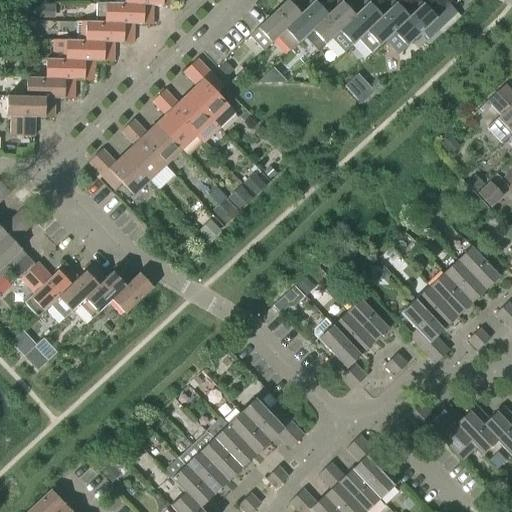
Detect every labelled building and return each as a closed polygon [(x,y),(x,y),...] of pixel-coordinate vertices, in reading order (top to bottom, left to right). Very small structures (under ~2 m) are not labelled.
[(114,0),(115,4),(124,4),(124,5),(143,5),(142,25),(152,25),(152,6),(162,6),(161,0),(114,0)] [(251,36),(264,50),(286,30),(285,30),(314,3),(311,0),(303,0),(295,9),(287,1),(251,36)] [(291,51),(313,31),(312,31),(342,3),(338,0),(332,0),(321,10),(314,3),(285,30),(286,30),(264,50),(265,50),(278,37),(291,51)] [(326,45),(331,40),(340,32),(339,32),(369,4),(364,0),(360,0),(349,11),(342,3),(312,31),(313,31),(326,45)] [(331,40),(344,53),(358,41),(366,33),(395,5),(390,0),(388,0),(376,12),(369,4),(339,32),(340,32),(331,40)] [(366,33),(358,41),(371,55),(381,46),(393,34),(393,33),(423,6),(417,0),(403,13),(395,5),(366,33)] [(430,13),(423,6),(393,33),(393,34),(381,46),(382,47),(388,41),(400,54),(422,33),(429,40),(457,14),(444,0),(430,13)] [(96,3),(96,22),(104,23),(123,24),(122,44),(132,44),(133,25),(142,25),(143,5),(124,5),(124,4),(115,4),(104,4),(96,3)] [(42,6),(41,18),(55,18),(55,5),(43,5),(42,5),(42,6)] [(76,22),(75,41),(84,41),(84,42),(103,42),(103,62),(112,62),(113,43),(122,44),(123,24),(104,23),(96,22),(76,22)] [(53,40),(52,60),(64,60),(84,61),(83,81),(93,81),(94,62),(103,62),(103,42),(84,42),(84,41),(75,41),(53,40)] [(5,43),(4,54),(18,55),(19,44),(5,43)] [(45,59),(45,78),(45,79),(63,79),(63,100),(73,100),(74,81),(83,81),(84,61),(64,60),(52,60),(45,59)] [(197,87),(187,96),(220,129),(236,114),(216,94),(223,87),(197,60),(183,73),(197,87)] [(225,63),(219,68),(228,77),(234,72),(225,63)] [(272,69),(257,84),(284,83),(285,83),(272,69)] [(45,79),(45,78),(26,78),(25,97),(25,98),(44,98),(43,118),(53,119),(54,100),(63,100),(63,79),(45,79)] [(511,92),(505,85),(480,109),(483,112),(491,105),(501,115),(488,128),(502,143),(511,133),(511,92)] [(165,90),(158,96),(196,136),(204,144),(220,129),(187,96),(178,104),(165,90)] [(166,116),(156,125),(180,151),(196,136),(158,96),(152,102),(166,116)] [(25,98),(25,97),(6,97),(5,117),(10,117),(9,136),(34,137),(34,118),(43,118),(44,98),(25,98)] [(133,120),(127,126),(165,166),(180,151),(156,125),(147,134),(133,120)] [(135,146),(125,155),(149,181),(165,166),(127,126),(121,132),(135,146)] [(450,138),(441,146),(451,156),(460,147),(450,138)] [(149,181),(125,155),(116,164),(102,150),(88,163),(115,191),(121,184),(133,196),(149,181)] [(273,167),(266,173),(272,180),(279,173),(273,167)] [(511,171),(511,170),(502,178),(510,186),(511,184),(511,171)] [(253,174),(243,184),(255,196),(265,186),(253,174)] [(475,175),(466,183),(475,192),(483,185),(475,175)] [(477,194),(491,208),(504,196),(490,181),(477,194)] [(0,277),(24,255),(12,242),(35,220),(24,208),(0,230),(0,229),(0,201),(9,193),(0,182),(0,277)] [(240,187),(227,199),(239,211),(252,199),(240,187)] [(224,199),(212,211),(225,224),(237,213),(224,199)] [(209,220),(197,231),(208,241),(219,231),(209,220)] [(472,247),(457,261),(485,290),(499,277),(472,247)] [(457,261),(443,274),(471,304),(485,290),(457,261)] [(38,318),(51,306),(58,299),(57,299),(71,286),(57,272),(51,278),(37,264),(20,281),(33,294),(24,303),(38,318)] [(58,299),(51,306),(63,319),(79,305),(84,300),(84,299),(97,287),(84,273),(78,279),(65,265),(57,272),(71,286),(57,299),(58,299)] [(309,272),(319,283),(326,276),(316,265),(309,272)] [(125,288),(111,274),(105,280),(92,266),(84,273),(97,287),(84,299),(84,300),(79,305),(92,319),(112,301),(112,300),(125,288)] [(112,300),(112,301),(125,314),(153,288),(139,274),(132,280),(119,267),(111,274),(125,288),(112,300)] [(443,274),(429,287),(457,317),(471,304),(443,274)] [(305,276),(296,285),(306,296),(315,287),(305,276)] [(429,287),(416,301),(443,330),(457,317),(429,287)] [(274,306),(281,313),(288,306),(281,299),(274,306)] [(360,299),(346,313),(374,342),(388,328),(360,299)] [(443,330),(416,301),(401,314),(416,329),(409,336),(435,364),(449,351),(436,337),(443,330)] [(511,307),(508,303),(502,308),(511,318),(511,317),(511,307)] [(511,318),(502,308),(496,314),(505,324),(511,318)] [(346,313),(332,326),(360,355),(374,342),(346,313)] [(326,362),(352,389),(366,376),(352,363),(360,355),(332,326),(325,318),(314,329),(314,335),(333,355),(326,362)] [(105,324),(100,329),(105,334),(106,335),(111,330),(110,329),(105,324)] [(479,329),(473,335),(483,345),(489,339),(479,329)] [(23,332),(11,342),(21,353),(24,356),(34,347),(36,346),(23,332)] [(483,345),(473,335),(467,341),(477,351),(483,345)] [(34,347),(24,356),(37,372),(48,362),(34,347)] [(396,354),(390,360),(400,371),(406,365),(396,354)] [(400,371),(390,360),(384,366),(394,376),(400,371)] [(197,375),(188,383),(189,385),(194,390),(204,382),(199,376),(198,376),(197,375)] [(255,399),(241,413),(269,442),(276,435),(290,449),(304,436),(277,408),(270,414),(255,399)] [(408,417),(435,445),(441,439),(462,460),(476,447),(483,454),(443,410),(434,418),(421,404),(408,417)] [(448,405),(443,410),(483,454),(497,441),(469,412),(461,419),(448,405)] [(469,412),(497,441),(510,455),(511,453),(511,429),(496,413),(489,420),(475,405),(469,412)] [(511,416),(503,406),(496,413),(511,429),(511,416)] [(241,413),(227,426),(254,455),(269,442),(241,413)] [(219,418),(205,432),(241,469),(254,455),(227,426),(219,418)] [(205,432),(191,445),(227,482),(241,469),(205,432)] [(359,463),(351,470),(379,499),(393,486),(378,471),(386,464),(359,436),(346,449),(359,463)] [(131,442),(120,453),(130,464),(132,465),(144,452),(133,440),(131,442)] [(191,445),(177,458),(213,495),(227,482),(191,445)] [(163,471),(184,493),(201,511),(214,511),(205,502),(213,495),(177,458),(163,471)] [(110,463),(101,472),(112,483),(120,474),(110,463)] [(330,463),(324,469),(364,511),(365,511),(379,499),(351,470),(344,477),(330,463)] [(277,466),(271,473),(281,484),(288,478),(277,466)] [(331,489),(324,496),(338,511),(364,511),(324,469),(317,475),(331,489)] [(281,484),(271,473),(265,478),(276,489),(281,484)] [(338,511),(324,496),(316,504),(302,489),(288,503),(297,511),(338,511)] [(27,511),(56,511),(64,505),(50,491),(27,511)] [(170,507),(175,511),(201,511),(184,493),(170,507)] [(250,493),(244,499),(254,510),(260,504),(250,493)] [(251,511),(254,510),(244,499),(238,504),(244,511),(251,511)]
